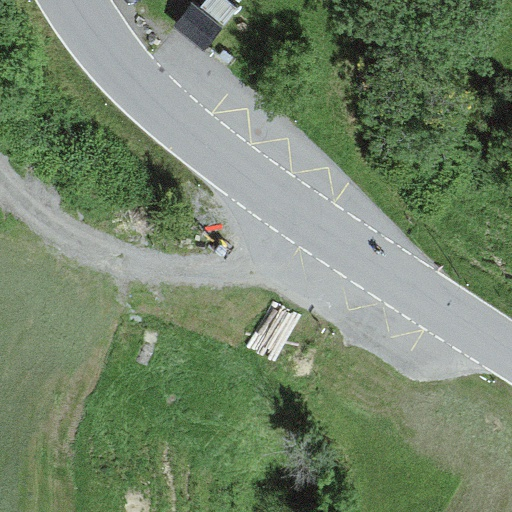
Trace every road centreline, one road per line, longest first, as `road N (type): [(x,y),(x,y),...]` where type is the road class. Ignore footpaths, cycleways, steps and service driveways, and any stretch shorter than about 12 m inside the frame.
road 1 (tertiary): [(511,358),(143,94),(72,0)]
road 2 (track): [(0,160),(22,196),(105,252),(226,253),(329,233)]
